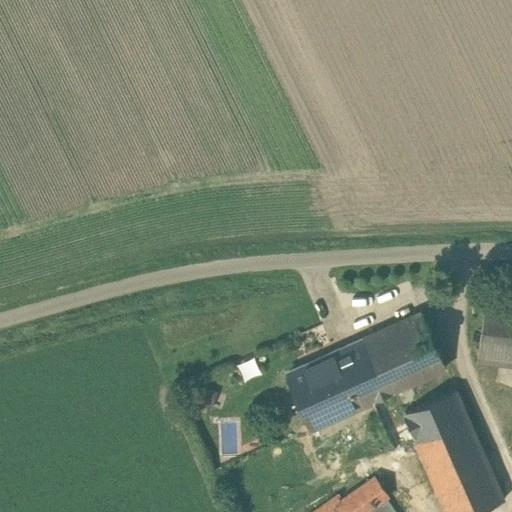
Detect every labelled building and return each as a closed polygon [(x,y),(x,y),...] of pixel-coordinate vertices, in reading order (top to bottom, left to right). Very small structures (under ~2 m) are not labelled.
[(511,302),(486,299),(478,358),(511,362),(511,302)] [(422,313),(352,344),(360,362),(358,363),(374,398),(372,400),(378,415),(389,438),(393,448),(415,439),(412,433),(464,410),(455,389),(404,412),(395,392),(394,390),(395,389),(445,367),(422,313)] [(334,352),(287,373),(311,427),(372,400),(374,398),(358,363),(360,362),(352,344),(334,352)] [(464,410),(412,433),(415,439),(446,511),(473,511),(503,499),(464,410)] [(389,438),(378,415),(369,419),(379,442),(389,438)] [(394,511),(385,498),(389,495),(375,475),(322,511),(394,511)]
